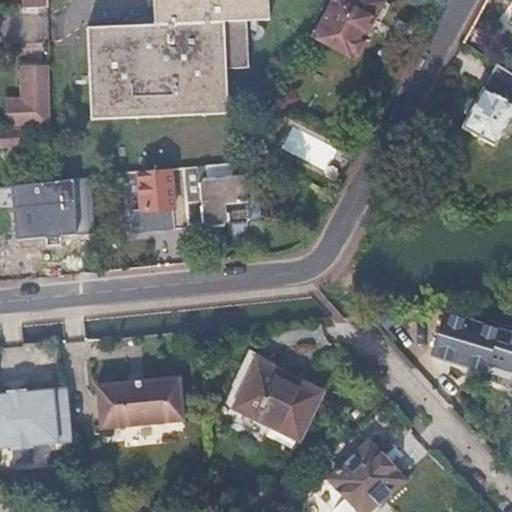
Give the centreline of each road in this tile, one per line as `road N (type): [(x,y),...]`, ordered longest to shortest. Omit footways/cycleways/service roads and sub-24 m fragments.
road 1 (residential): [(464,0),(315,264),(0,302)]
road 2 (residential): [(368,339),(511,496)]
road 3 (residential): [(0,27),(102,22),(112,0)]
